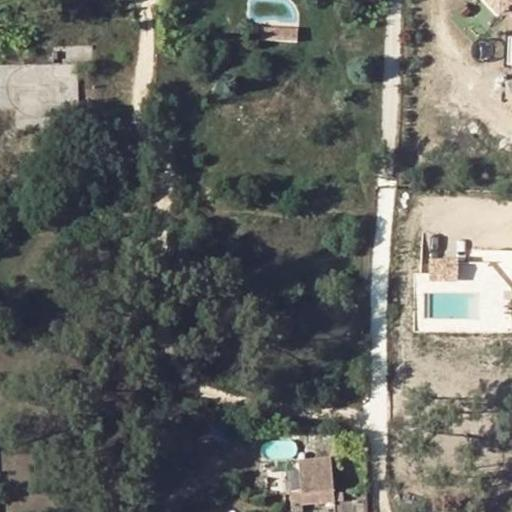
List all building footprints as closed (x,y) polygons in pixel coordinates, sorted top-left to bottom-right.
[(509,4),(504,0),(487,0),(500,13),(509,4)] [(287,41),(287,28),(263,27),(262,39),(287,41)] [(287,28),(287,41),(301,42),(301,29),(287,28)] [(0,108),(78,103),(76,60),(0,65),(0,108)] [(439,257),(436,271),(454,274),(457,260),(439,257)] [(302,471),(301,460),(287,461),(288,474),(299,473),(302,471)] [(332,468),(302,471),(299,473),(300,492),(291,493),(292,511),(302,510),(302,505),(335,502),(334,494),(332,468)]
